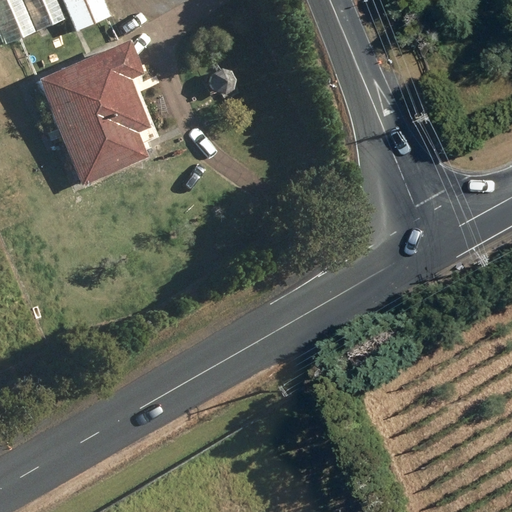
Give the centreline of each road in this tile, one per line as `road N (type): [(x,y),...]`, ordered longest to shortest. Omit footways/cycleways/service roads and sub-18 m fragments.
road 1 (unclassified): [(431,242),(0,492)]
road 2 (tertiary): [(333,0),(431,242)]
